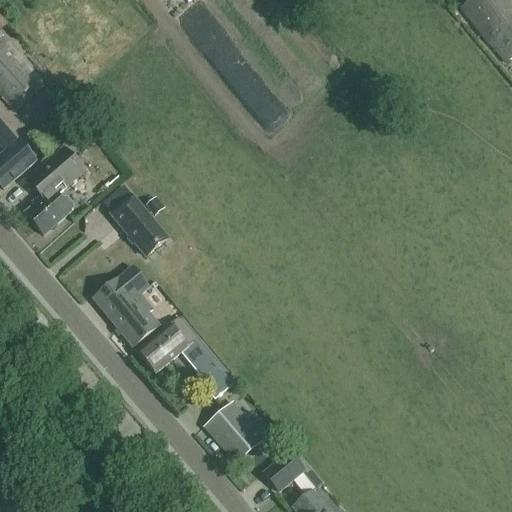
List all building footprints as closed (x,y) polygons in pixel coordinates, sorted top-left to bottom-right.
[(511,5),(508,0),(474,0),(462,10),(504,65),(511,58),(511,5)] [(227,15),(234,26),(251,16),(244,5),(227,15)] [(44,87),(0,37),(0,98),(14,114),(44,87)] [(47,160),(87,125),(68,103),(28,138),(47,160)] [(35,164),(0,124),(0,148),(5,155),(0,158),(0,189),(2,192),(35,164)] [(83,174),(62,151),(27,182),(39,197),(31,204),(34,208),(25,216),(43,238),(70,214),(73,212),(73,206),(67,200),(62,199),(59,202),(56,198),(83,174)] [(111,217),(146,259),(167,242),(132,199),(111,217)] [(132,350),(158,329),(147,316),(152,313),(139,297),(149,290),(132,269),(93,301),(132,350)] [(230,387),(195,343),(177,321),(137,353),(155,375),(182,353),(204,380),(199,384),(213,401),(230,387)] [(235,466),(263,442),(232,405),(203,429),(235,466)] [(264,476),(279,495),(304,474),(288,456),(264,476)] [(326,511),(312,495),(293,511),(294,511),(326,511)]
